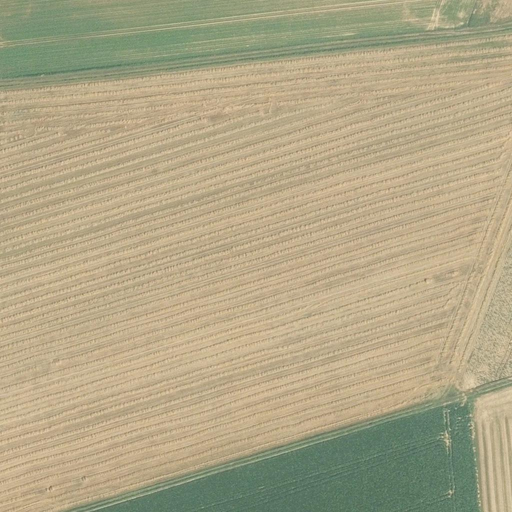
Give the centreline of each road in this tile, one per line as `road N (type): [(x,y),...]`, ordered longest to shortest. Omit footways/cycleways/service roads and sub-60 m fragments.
road 1 (track): [(511,27),(0,85)]
road 2 (track): [(92,511),(511,381)]
